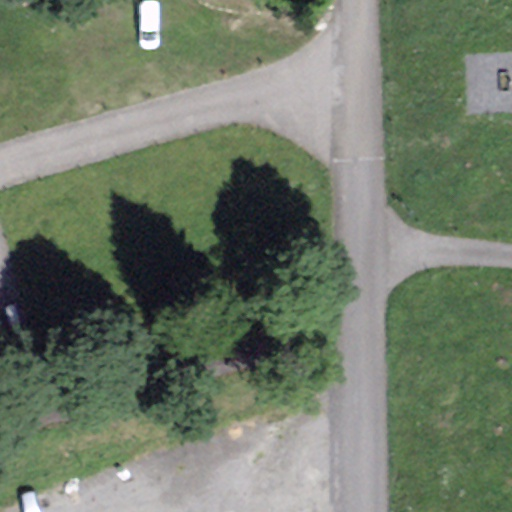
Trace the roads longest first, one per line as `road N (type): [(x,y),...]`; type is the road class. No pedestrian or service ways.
road 1 (unclassified): [(373,511),(364,247)]
road 2 (unclassified): [(364,247),(356,0)]
road 3 (residential): [(511,255),(364,247)]
